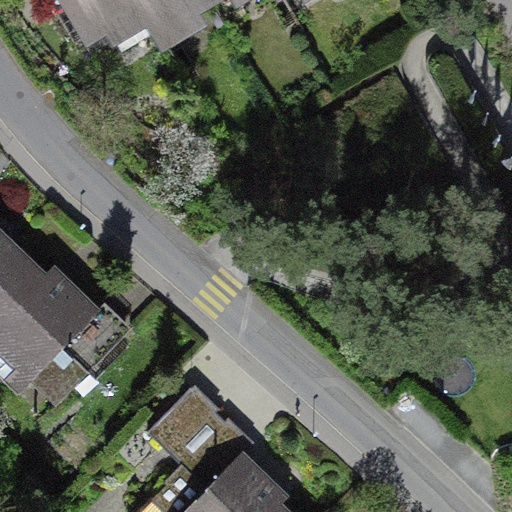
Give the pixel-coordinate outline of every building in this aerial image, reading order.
[(63,0),(86,39),(106,27),(120,50),(155,29),(138,0),(63,0)] [(208,0),(138,0),(155,29),(156,31),(208,0)] [(0,252),(11,242),(0,231),(0,252)] [(11,242),(0,252),(0,350),(56,405),(125,334),(99,309),(89,318),(11,242)] [(288,511),(237,461),(251,446),(191,388),(148,433),(181,465),(134,511),(288,511)]
